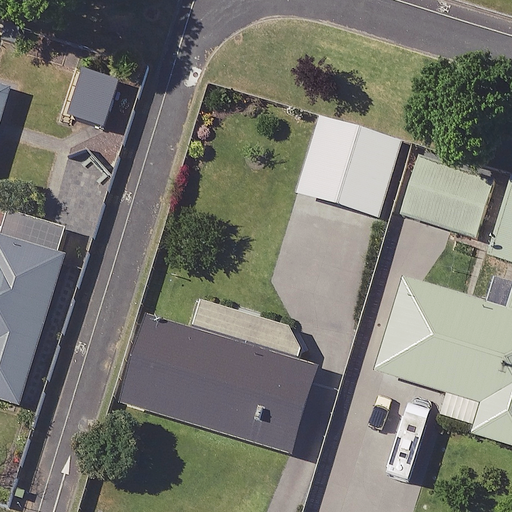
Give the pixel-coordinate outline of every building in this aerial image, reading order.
[(0,115),(10,80),(0,76),(0,115)] [(401,137),(316,114),(295,192),(380,214),(401,137)] [(493,171),(417,151),(400,214),(476,234),(493,171)] [(511,175),(505,174),(483,254),(511,262),(511,175)] [(0,396),(19,402),(60,254),(0,237),(0,396)] [(511,278),(503,306),(403,275),(374,368),(480,401),(471,431),(511,443),(511,278)] [(313,364),(141,314),(116,400),(288,450),(313,364)]
